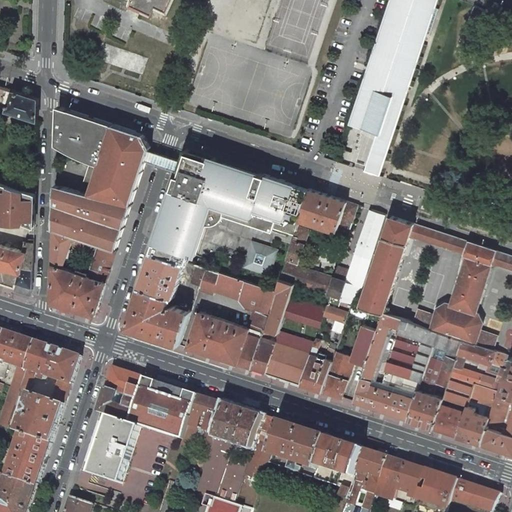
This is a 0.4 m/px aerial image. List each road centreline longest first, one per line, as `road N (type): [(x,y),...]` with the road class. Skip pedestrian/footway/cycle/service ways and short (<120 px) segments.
road 1 (secondary): [(106,340),(511,473)]
road 2 (residential): [(43,319),(49,83)]
road 3 (residential): [(106,340),(176,126)]
road 4 (residential): [(48,511),(106,340)]
road 5 (residential): [(311,170),(176,126)]
road 6 (residential): [(176,126),(49,83)]
